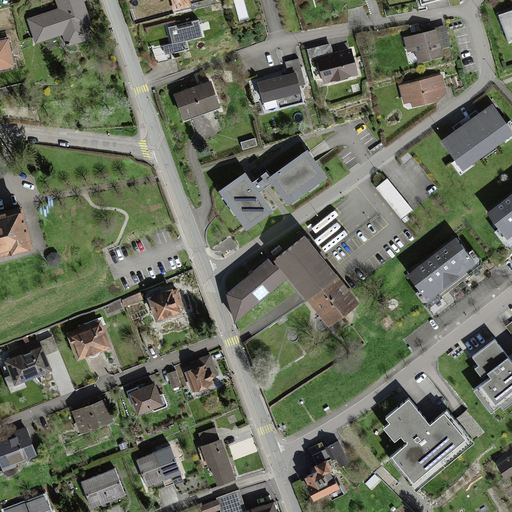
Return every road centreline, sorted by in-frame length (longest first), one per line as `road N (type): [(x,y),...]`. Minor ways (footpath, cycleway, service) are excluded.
road 1 (residential): [(208,282),(480,86),(486,67),(471,8)]
road 2 (residential): [(511,292),(369,400),(274,453)]
road 3 (residential): [(471,8),(300,35),(247,53)]
road 4 (residential): [(228,336),(32,415)]
road 5 (residential): [(163,149),(0,130)]
road 6 (residential): [(110,0),(163,149)]
road 7 (residential): [(163,149),(208,282)]
road 8 (residential): [(228,336),(274,453)]
road 9 (residential): [(279,469),(162,511)]
